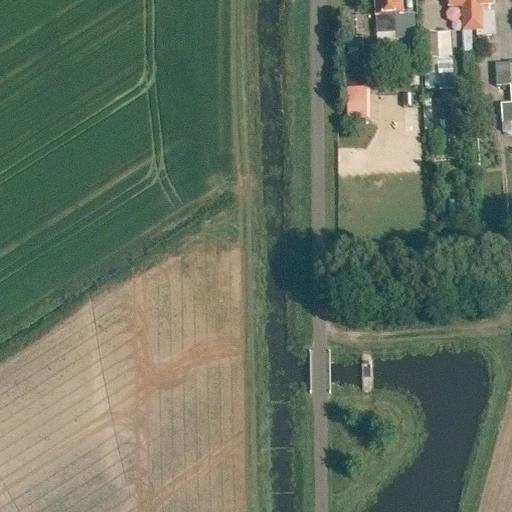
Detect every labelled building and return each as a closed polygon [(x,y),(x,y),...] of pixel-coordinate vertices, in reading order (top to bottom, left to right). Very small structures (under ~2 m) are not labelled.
[(375,0),(377,36),(396,35),(395,17),(402,17),(401,0),(375,0)] [(470,0),(448,0),(449,9),(461,9),(463,33),(473,33),(470,0)] [(470,0),(473,33),(477,32),(477,38),(496,37),(494,15),(487,15),(487,7),(494,7),(493,0),(470,0)] [(348,21),(349,41),(363,41),(362,20),(348,21)] [(424,36),(425,60),(438,60),(437,35),(424,36)] [(511,64),(495,66),(496,88),(510,87),(511,106),(501,107),(502,125),(511,124),(511,64)]
